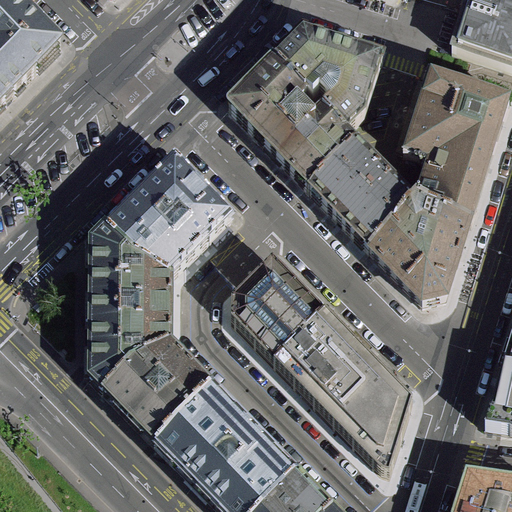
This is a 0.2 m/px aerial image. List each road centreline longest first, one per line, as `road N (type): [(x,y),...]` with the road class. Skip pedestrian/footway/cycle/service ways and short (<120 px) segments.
road 1 (residential): [(372,511),(210,338),(208,299),(281,223)]
road 2 (residential): [(281,223),(458,396)]
road 3 (primary): [(0,279),(171,112)]
road 4 (tertiary): [(511,229),(458,396)]
road 5 (primary): [(121,58),(0,175)]
road 6 (residential): [(171,112),(281,223)]
road 7 (primary): [(171,112),(243,43),(273,0)]
road 8 (primary): [(157,511),(50,403)]
